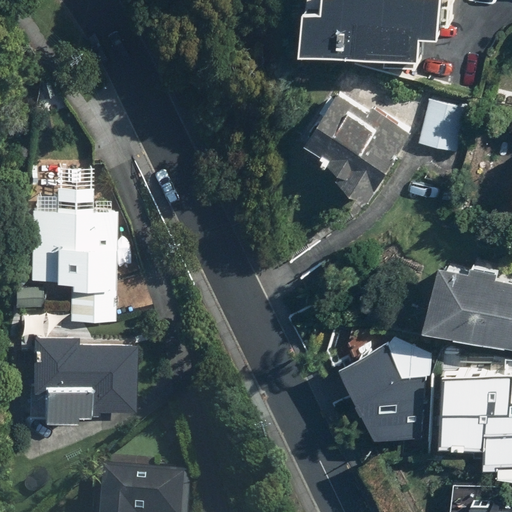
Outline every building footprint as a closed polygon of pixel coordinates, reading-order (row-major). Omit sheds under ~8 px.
[(421,49),(422,26),(442,27),(444,0),(307,0),(305,41),(421,49)] [(305,138),(337,158),(331,168),(370,192),(411,129),(372,104),(369,110),(336,89),(305,138)] [(467,103),(428,96),(420,139),(460,146),(467,103)] [(56,302),(56,284),(69,284),(68,318),(113,318),(114,209),(90,209),(91,190),(56,190),(56,208),(32,208),(31,302),(56,302)] [(469,265),(440,258),(425,318),(511,339),(511,274),(498,272),(500,263),(471,256),(469,265)] [(422,434),(428,349),(398,332),(389,338),(342,360),(376,431),(422,434)] [(86,334),(31,333),(29,412),(85,413),(85,407),(133,409),(135,341),(86,340),(86,334)] [(511,478),(511,370),(444,368),(441,439),(486,441),(484,478),(511,478)] [(185,511),(189,476),(101,469),(97,511),(185,511)] [(471,511),(511,511),(511,502),(473,497),(471,511)]
